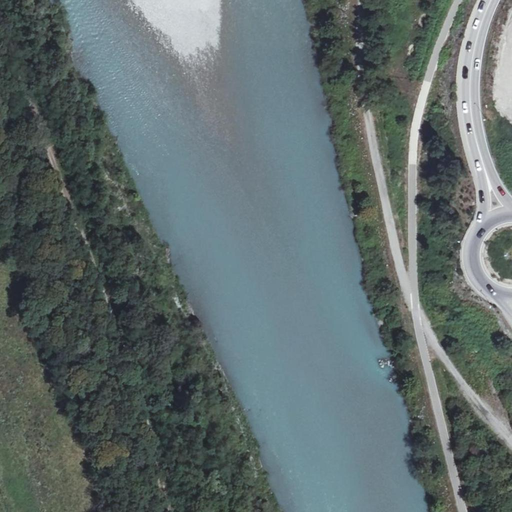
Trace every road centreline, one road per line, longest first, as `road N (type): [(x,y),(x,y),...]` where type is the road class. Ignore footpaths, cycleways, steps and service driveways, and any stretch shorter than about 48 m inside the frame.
road 1 (track): [(170,511),(0,9)]
road 2 (track): [(511,442),(417,326),(370,137),(362,0)]
road 3 (unclassified): [(491,0),(469,80),(472,123),(498,215)]
